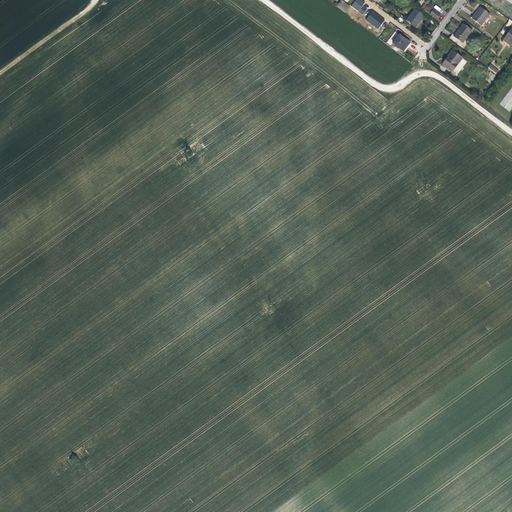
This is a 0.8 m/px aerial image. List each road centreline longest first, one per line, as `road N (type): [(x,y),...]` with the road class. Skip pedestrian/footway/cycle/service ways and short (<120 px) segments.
road 1 (track): [(511,130),(438,75),(418,74),(397,87),(376,82),(269,0)]
road 2 (track): [(97,0),(0,74)]
